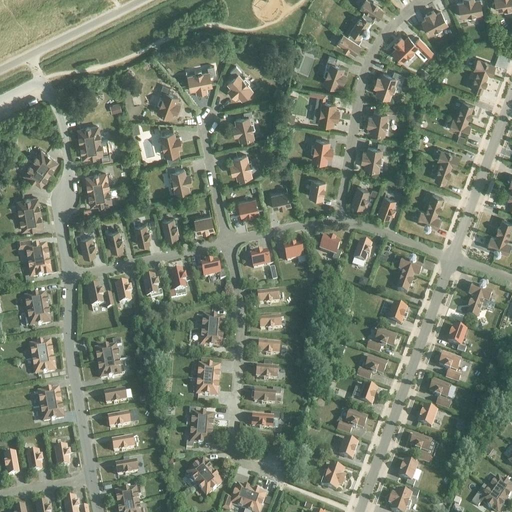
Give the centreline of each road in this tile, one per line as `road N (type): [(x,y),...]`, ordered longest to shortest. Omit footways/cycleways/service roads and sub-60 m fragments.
road 1 (residential): [(357,511),(450,259)]
road 2 (unclassified): [(282,485),(251,470),(234,450),(244,300),(229,246)]
road 3 (unclassified): [(337,220),(361,87),(401,17),(425,0)]
road 4 (residential): [(68,277),(61,206),(72,173),(68,138),(43,81)]
road 5 (unclassified): [(90,477),(68,344),(68,277)]
road 6 (residential): [(450,259),(511,89)]
road 7 (residential): [(68,277),(229,246)]
road 8 (unclassified): [(0,70),(140,0)]
road 9 (unclassified): [(229,246),(202,136),(207,117)]
